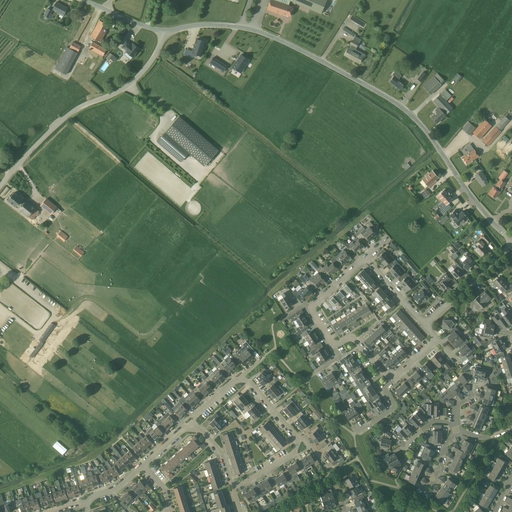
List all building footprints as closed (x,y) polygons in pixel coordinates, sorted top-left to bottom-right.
[(288,4),(274,0),(270,0),(267,10),(285,16),(286,15),(290,17),(293,7),(289,6),(289,5),(288,4)] [(288,0),(289,0),(317,12),(322,0),(288,0)] [(64,15),(68,8),(56,2),(53,10),(64,15)] [(52,10),(48,8),(44,16),(49,18),(52,10)] [(83,38),(92,18),(85,15),(77,34),(72,32),(69,39),(82,45),(85,38),(83,38)] [(100,42),(109,26),(99,20),(90,37),(100,42)] [(201,56),(206,42),(196,39),(191,53),(201,56)] [(348,48),(344,55),(359,63),(363,56),(354,52),(357,47),(356,47),(358,43),(353,40),(351,44),(353,45),(350,49),(348,48)] [(69,48),(78,53),(81,46),(73,42),(69,48)] [(103,56),(107,50),(93,42),(90,47),(89,49),(103,56)] [(126,42),(122,47),(127,51),(126,52),(133,57),(139,49),(133,44),(131,46),(126,42)] [(66,74),(76,52),(64,47),(54,69),(66,74)] [(114,62),(117,57),(110,53),(107,58),(114,62)] [(236,62),(232,67),(235,69),(235,70),(236,71),(236,70),(238,71),(241,66),(243,67),(248,59),(241,55),(236,62)] [(227,66),(213,57),(209,63),(223,72),(227,66)] [(400,90),(400,89),(402,90),(404,88),(402,87),(405,84),(399,79),(402,76),(395,71),(393,74),(394,76),(390,82),(400,90)] [(426,75),(422,72),(417,79),(421,82),(426,75)] [(457,82),(462,77),(457,73),(453,79),(457,82)] [(441,85),(433,77),(423,86),(431,95),(441,85)] [(446,115),(453,108),(446,101),(451,95),(445,89),(433,101),(446,115)] [(431,117),(434,120),(437,123),(445,115),(438,107),(435,110),(437,112),(431,117)] [(127,118),(136,126),(137,126),(136,125),(140,122),(131,114),(128,118),(127,118)] [(218,150),(179,116),(158,141),(181,161),(189,153),(204,166),(218,150)] [(510,120),(505,116),(496,126),(495,126),(482,141),(488,146),(501,131),(500,131),(510,120)] [(118,118),(113,124),(122,132),(127,126),(118,118)] [(492,125),(486,120),(484,119),(472,132),(480,139),(492,125)] [(466,134),(472,127),(466,121),(460,128),(466,134)] [(467,164),(479,156),(474,149),(462,157),(467,164)] [(404,161),(399,165),(403,171),(408,167),(404,161)] [(500,179),(501,179),(503,180),(508,173),(503,170),(498,178),(500,179)] [(434,171),(425,180),(431,186),(440,178),(434,171)] [(482,186),(488,183),(486,180),(486,179),(481,171),(475,176),(482,186)] [(502,188),(506,182),(503,180),(501,179),(500,179),(497,185),(496,184),(494,187),(489,194),(495,198),(497,195),(498,195),(501,192),(500,192),(502,189),(502,188)] [(431,193),(428,190),(427,191),(426,189),(421,193),(426,198),(431,193)] [(446,211),(452,206),(449,202),(454,198),(446,189),(439,195),(447,203),(443,207),(446,211)] [(32,220),(39,212),(26,201),(24,199),(19,195),(19,196),(14,192),(10,196),(7,200),(16,207),(16,206),(17,204),(19,206),(19,205),(20,203),(22,204),(21,205),(22,206),(19,209),(32,220)] [(51,214),(57,207),(47,198),(41,206),(51,214)] [(460,213),(456,209),(450,214),(454,218),(454,219),(459,224),(462,222),(463,222),(466,220),(465,219),(469,216),(463,210),(460,213)] [(446,215),(439,221),(442,224),(448,218),(446,215)] [(367,231),(373,238),(377,234),(371,228),(374,226),(370,221),(365,225),(368,227),(365,230),(367,231)] [(369,242),(373,238),(367,231),(365,230),(365,229),(358,235),(362,239),(365,237),(369,242)] [(57,236),(64,241),(68,236),(61,231),(57,236)] [(359,248),(360,250),(365,246),(360,241),(362,239),(358,235),(356,237),(358,239),(354,243),(359,248)] [(482,238),(488,244),(491,241),(485,235),(482,238)] [(475,249),(481,256),(487,251),(483,246),(485,244),(481,239),(476,244),(475,243),(471,247),(474,250),(475,249)] [(346,242),(344,244),(348,249),(350,247),(355,252),(359,248),(354,243),(353,241),(348,245),(346,242)] [(346,259),(348,261),(352,258),(346,251),(348,249),(344,244),(340,248),(342,251),(340,253),(341,255),(346,260),(346,259)] [(73,250),(81,256),(84,252),(77,246),(73,250)] [(381,262),(389,255),(383,248),(378,253),(380,255),(377,258),(381,262)] [(399,253),(404,262),(407,260),(402,251),(399,253)] [(387,264),(389,266),(396,260),(390,254),(389,255),(381,262),(385,266),(387,264)] [(473,264),(469,260),(471,258),(467,254),(465,256),(467,258),(462,262),(465,264),(463,266),(467,270),(473,264)] [(335,256),(333,258),(337,262),(339,260),(344,265),(348,261),(346,259),(346,260),(341,255),(337,258),(335,256)] [(333,271),(335,273),(339,269),(335,264),(337,262),(333,258),(330,260),(333,262),(329,266),(333,271)] [(389,270),(392,274),(401,266),(396,260),(389,266),(391,268),(389,270)] [(450,272),(456,279),(462,274),(458,270),(460,268),(456,263),(452,267),(454,269),(450,272)] [(321,266),(318,268),(323,272),(325,270),(329,275),(333,271),(329,266),(327,264),(323,268),(321,266)] [(398,276),(400,278),(406,273),(404,271),(405,270),(401,266),(392,274),(396,278),(398,276)] [(410,269),(415,275),(419,272),(414,266),(410,269)] [(316,278),(322,285),(326,281),(320,274),(323,272),(318,268),(316,270),(318,272),(314,276),(316,278)] [(360,279),(367,274),(363,269),(357,275),(360,279)] [(406,273),(400,278),(402,280),(401,282),(400,283),(404,287),(413,279),(407,272),(406,273)] [(440,288),(443,291),(450,285),(447,282),(450,279),(446,273),(441,278),(443,280),(439,284),(441,286),(440,288)] [(370,278),(367,274),(360,279),(364,283),(370,278)] [(318,288),(322,285),(316,278),(314,276),(313,275),(307,281),(311,286),(314,283),(318,288)] [(428,275),(425,278),(431,284),(434,282),(428,275)] [(494,282),(494,283),(492,284),(495,288),(497,286),(503,292),(504,291),(507,294),(511,289),(511,285),(511,284),(508,287),(503,281),(504,280),(500,276),(497,279),(497,278),(494,281),(494,282)] [(370,278),(364,283),(368,287),(374,282),(370,278)] [(416,283),(413,279),(404,287),(407,291),(410,289),(412,291),(417,286),(415,284),(416,283)] [(307,281),(301,287),(303,289),(308,294),(307,294),(309,296),(313,292),(309,288),(311,286),(307,281)] [(425,281),(421,284),(427,290),(430,287),(425,281)] [(378,286),(374,282),(368,287),(365,290),(369,294),(378,286)] [(345,296),(349,293),(353,297),(356,294),(353,291),(353,292),(346,284),(342,288),(341,287),(339,290),(339,291),(340,291),(345,296)] [(303,289),(301,287),(299,285),(293,291),(297,295),(299,293),(303,298),(307,294),(308,294),(303,289)] [(376,297),(383,291),(379,287),(373,293),(376,297)] [(429,297),(422,290),(419,292),(420,293),(414,298),(419,304),(425,299),(426,300),(429,297)] [(278,297),(286,309),(292,305),(288,298),(292,296),(288,291),(278,297)] [(332,296),(333,297),(338,302),(342,299),(343,300),(343,301),(346,304),(349,301),(345,296),(340,291),(339,291),(336,294),(335,293),(332,296)] [(386,295),(383,291),(376,297),(380,301),(386,295)] [(483,307),(482,306),(491,298),(485,292),(482,294),(483,294),(480,297),(478,296),(472,302),(480,310),(483,307)] [(386,295),(380,301),(378,303),(382,307),(384,305),(390,299),(386,295)] [(333,297),(329,300),(328,299),(325,302),(331,308),(335,305),(337,306),(336,307),(339,310),(342,307),(338,302),(333,297)] [(390,299),(384,305),(387,309),(385,311),(387,313),(394,308),(392,305),(394,304),(390,299)] [(361,306),(367,316),(372,313),(366,303),(361,306)] [(367,316),(361,306),(356,309),(362,319),(367,316)] [(505,315),(502,317),(508,325),(508,324),(509,325),(510,325),(511,323),(511,319),(510,317),(511,314),(506,307),(502,311),(505,315)] [(362,319),(356,309),(351,312),(357,322),(362,319)] [(392,316),(396,321),(404,314),(399,309),(392,316)] [(298,323),(305,318),(303,315),(302,315),(301,313),(299,315),(297,312),(287,318),(289,320),(291,318),(292,320),(295,321),(296,320),(298,323)] [(357,322),(351,312),(346,315),(353,325),(357,322)] [(396,321),(400,326),(408,319),(404,314),(396,321)] [(508,325),(502,317),(500,318),(497,314),(492,318),(498,326),(500,324),(503,328),(508,325)] [(353,325),(346,315),(341,318),(348,328),(353,325)] [(305,318),(298,323),(300,326),(296,328),(300,334),(308,329),(306,326),(308,324),(307,323),(308,322),(305,318)] [(348,328),(341,318),(337,322),(343,331),(348,328)] [(451,329),(455,326),(457,324),(455,322),(453,323),(449,318),(447,320),(443,320),(443,324),(441,325),(442,328),(450,328),(451,329)] [(400,326),(404,330),(412,323),(408,319),(400,326)] [(486,323),(485,329),(493,331),(494,325),(488,324),(489,321),(483,319),(483,323),(486,323)] [(343,331),(337,322),(332,325),(338,334),(343,331)] [(39,340),(43,343),(55,326),(51,323),(39,340)] [(404,330),(408,335),(416,328),(412,323),(404,330)] [(381,325),(377,329),(383,335),(385,338),(392,332),(386,325),(383,327),(381,325)] [(455,326),(451,329),(450,330),(453,333),(447,338),(452,343),(459,336),(457,334),(459,331),(455,326)] [(408,335),(412,339),(420,332),(416,328),(408,335)] [(377,329),(373,332),(379,339),(383,335),(377,329)] [(493,331),(485,329),(482,329),(481,334),(480,334),(479,337),(485,338),(486,335),(492,337),(493,331)] [(307,341),(316,335),(313,330),(307,334),(305,331),(300,335),(301,337),(304,336),(307,341)] [(373,332),(369,336),(375,343),(379,339),(373,332)] [(420,332),(412,339),(417,344),(424,337),(420,332)] [(316,335),(307,341),(311,346),(308,348),(310,350),(315,347),(313,344),(319,341),(316,335)] [(371,346),(375,343),(369,336),(365,340),(367,343),(365,344),(371,351),(373,349),(371,346)] [(462,343),(464,346),(466,344),(469,342),(466,339),(463,341),(459,336),(452,343),(456,348),(462,343)] [(490,343),(493,349),(503,343),(503,342),(504,341),(502,338),(501,338),(500,338),(495,341),(494,338),(488,341),(482,345),(483,347),(489,344),(490,343)] [(240,350),(242,352),(249,360),(253,356),(248,350),(251,347),(246,341),(242,344),(244,346),(240,350)] [(397,351),(403,357),(407,354),(405,351),(407,349),(401,343),(399,345),(401,347),(397,351)] [(496,357),(497,357),(504,353),(502,350),(506,348),(503,343),(493,349),(496,354),(495,354),(496,357)] [(466,344),(464,346),(459,350),(463,355),(469,351),(471,353),(475,349),(473,346),(470,349),(466,344)] [(319,357),(327,351),(325,347),(323,347),(323,346),(318,350),(316,347),(310,351),(312,355),(314,355),(317,353),(319,357)] [(327,351),(319,357),(321,360),(318,361),(318,362),(321,366),(326,363),(324,360),(330,357),(329,356),(330,355),(327,351)] [(403,357),(397,351),(393,355),(399,361),(403,357)] [(245,363),(249,360),(242,352),(238,356),(235,353),(232,355),(238,362),(241,359),(245,363)] [(502,363),(510,360),(509,357),(510,355),(511,356),(511,354),(511,352),(510,352),(509,354),(504,356),(504,353),(497,357),(498,358),(500,357),(502,363)] [(439,368),(445,362),(437,353),(431,359),(439,368)] [(231,354),(224,360),(232,368),(236,365),(234,362),(236,360),(231,354)] [(344,367),(345,367),(355,360),(352,356),(348,358),(347,355),(338,361),(341,366),(343,365),(344,367)] [(399,361),(393,355),(389,358),(395,365),(399,361)] [(510,360),(502,363),(504,368),(511,365),(511,362),(511,360),(511,357),(510,360)] [(395,365),(389,358),(385,362),(383,360),(380,362),(386,368),(388,366),(391,368),(395,365)] [(218,365),(224,371),(226,369),(228,372),(232,368),(224,360),(218,365)] [(350,374),(356,370),(354,367),(358,365),(355,360),(345,367),(350,374)] [(423,374),(426,377),(428,380),(433,375),(430,372),(434,368),(428,361),(422,366),(426,371),(423,374)] [(464,371),(469,366),(467,363),(461,368),(464,371)] [(217,369),(213,372),(221,381),(225,377),(221,373),(224,371),(218,365),(216,367),(217,369)] [(478,378),(480,369),(481,367),(475,365),(475,368),(472,368),(470,374),(473,375),(473,377),(474,378),(475,377),(478,378)] [(263,367),(259,371),(261,373),(256,377),(259,381),(266,376),(269,373),(267,371),(265,369),(263,367)] [(486,370),(480,369),(478,378),(481,378),(482,380),(484,379),(484,377),(487,378),(488,372),(485,371),(486,370)] [(354,381),(364,374),(361,370),(357,372),(356,370),(350,374),(354,381)] [(412,375),(418,381),(422,378),(423,379),(426,377),(423,374),(422,373),(420,375),(417,371),(412,375)] [(207,378),(212,384),(215,382),(217,384),(221,381),(213,372),(207,378)] [(327,375),(332,383),(334,387),(339,384),(339,385),(342,383),(338,377),(336,378),(332,372),(327,375)] [(359,388),(365,384),(363,382),(367,379),(364,374),(354,381),(359,388)] [(463,388),(469,389),(469,386),(465,385),(465,383),(467,381),(462,374),(458,378),(463,385),(463,386),(463,388)] [(332,383),(327,375),(322,378),(326,384),(324,386),(328,392),(330,390),(329,389),(331,387),(330,385),(332,383)] [(409,384),(414,389),(416,387),(415,387),(420,383),(418,381),(412,375),(408,379),(411,382),(409,384)] [(268,378),(266,376),(259,381),(260,382),(259,383),(261,385),(262,385),(263,386),(268,382),(269,384),(274,380),(277,378),(275,376),(272,378),(271,376),(268,378)] [(274,380),(269,384),(271,386),(266,390),(270,394),(277,388),(279,386),(276,382),(279,379),(277,377),(274,380)] [(212,384),(207,378),(201,383),(208,392),(212,388),(210,386),(212,384)] [(461,386),(463,386),(463,385),(458,378),(453,381),(455,383),(459,388),(461,386)] [(400,386),(406,393),(410,389),(412,391),(414,389),(409,384),(407,386),(404,382),(400,386)] [(201,383),(194,389),(200,395),(202,393),(204,395),(208,392),(201,383)] [(460,390),(459,388),(455,383),(451,386),(456,393),(456,395),(456,396),(462,397),(462,394),(458,394),(458,391),(460,390)] [(363,395),(373,389),(370,384),(366,386),(365,384),(359,388),(363,395)] [(486,390),(485,393),(494,395),(497,396),(498,391),(497,390),(498,387),(491,385),(490,388),(487,387),(485,388),(486,390)] [(270,394),(270,395),(272,398),(273,397),(274,398),(275,397),(278,394),(280,396),(285,392),(283,390),(279,386),(277,388),(270,394)] [(406,393),(400,386),(396,390),(399,393),(397,395),(401,400),(403,398),(402,396),(406,393)] [(454,395),(456,395),(456,393),(451,386),(446,390),(452,396),(454,395)] [(338,393),(342,400),(350,395),(345,388),(338,393)] [(188,394),(196,403),(200,399),(198,397),(200,395),(194,389),(188,394)] [(368,402),(369,401),(374,398),(372,396),(376,393),(373,389),(363,395),(368,402)] [(449,398),(452,396),(446,390),(442,393),(448,400),(447,401),(447,403),(453,404),(454,401),(449,400),(449,398)] [(445,401),(447,401),(448,400),(442,393),(438,396),(443,403),(445,401)] [(181,398),(182,400),(187,406),(190,404),(192,406),(196,403),(188,394),(185,397),(183,396),(181,398)] [(236,406),(245,398),(242,394),(240,396),(238,394),(230,400),(232,402),(233,402),(236,406)] [(242,412),(248,407),(246,404),(248,402),(245,398),(236,406),(242,412)] [(382,403),(379,398),(375,401),(374,398),(369,401),(368,402),(372,409),(375,407),(382,403)] [(287,413),(296,405),(291,399),(286,403),(288,405),(283,409),(287,413)] [(176,405),(184,414),(187,410),(185,408),(187,406),(182,400),(180,402),(176,405)] [(349,409),(354,417),(359,414),(354,408),(357,406),(354,401),(349,404),(351,407),(349,409)] [(319,418),(322,415),(311,403),(308,406),(319,418)] [(381,410),(385,407),(382,403),(375,407),(372,409),(377,416),(378,416),(383,412),(381,410)] [(433,414),(433,415),(442,416),(442,415),(445,415),(445,408),(442,408),(443,406),(441,403),(439,404),(439,405),(434,405),(433,414)] [(419,408),(423,413),(424,413),(426,411),(427,411),(427,414),(433,414),(434,405),(434,404),(424,404),(419,408)] [(176,405),(170,411),(175,417),(177,415),(180,417),(184,414),(176,405)] [(301,412),(296,405),(287,413),(290,418),(295,414),(297,416),(301,412)] [(248,418),(251,415),(257,410),(254,406),(250,409),(248,407),(242,412),(244,414),(248,418)] [(478,411),(486,414),(488,409),(480,406),(479,409),(477,409),(478,411)] [(354,417),(349,409),(346,411),(344,407),(339,410),(342,415),(345,414),(349,420),(354,417)] [(418,411),(413,415),(421,423),(422,424),(425,421),(425,420),(425,419),(421,415),(423,413),(419,408),(417,410),(418,411)] [(476,416),(484,419),(486,414),(478,411),(477,409),(476,408),(471,410),(472,413),(476,411),(477,413),(476,416)] [(231,410),(228,412),(234,418),(237,416),(231,410)] [(257,410),(251,415),(254,419),(252,421),(254,423),(260,418),(258,416),(261,414),(257,410)] [(163,416),(166,419),(171,425),(175,421),(173,419),(175,417),(170,411),(163,416)] [(151,420),(153,418),(148,412),(143,417),(146,421),(149,418),(151,420)] [(294,422),(297,426),(304,420),(302,418),(305,416),(301,412),(297,416),(298,418),(294,422)] [(219,422),(216,419),(219,416),(216,413),(209,419),(209,420),(211,422),(209,424),(212,428),(219,422)] [(406,420),(410,425),(412,423),(416,427),(421,423),(413,415),(409,419),(408,418),(406,420)] [(171,425),(166,419),(163,416),(160,420),(158,418),(156,420),(157,422),(163,428),(165,426),(167,428),(171,425)] [(473,421),(482,424),(484,419),(476,416),(475,419),(473,419),(473,421)] [(307,418),(304,420),(297,426),(301,430),(306,426),(307,428),(312,424),(307,418)] [(472,418),(467,420),(468,423),(472,421),(473,423),(472,426),(482,430),(484,425),(482,424),(473,421),(473,419),(472,418)] [(221,420),(219,422),(212,428),(216,432),(218,429),(220,432),(226,426),(221,420)] [(403,428),(402,429),(407,435),(408,435),(409,436),(412,433),(411,431),(412,431),(408,427),(410,425),(406,420),(403,422),(405,423),(402,426),(403,428)] [(157,422),(151,427),(159,436),(163,432),(161,430),(163,428),(157,422)] [(262,434),(267,430),(263,425),(259,429),(262,434)] [(433,431),(433,436),(441,436),(441,433),(443,432),(442,431),(441,431),(441,426),(435,425),(435,431),(433,431)] [(262,434),(266,438),(275,430),(271,426),(267,430),(262,434)] [(309,435),(312,439),(321,433),(318,429),(319,428),(317,426),(310,431),(312,433),(309,435)] [(159,436),(151,427),(147,431),(145,433),(150,439),(153,437),(155,439),(159,436)] [(383,432),(384,433),(390,438),(392,435),(385,429),(383,432)] [(407,435),(402,429),(397,433),(395,430),(392,432),(396,437),(399,435),(403,439),(407,435)] [(266,438),(270,442),(279,435),(275,430),(266,438)] [(321,433),(312,439),(316,444),(318,442),(320,444),(327,439),(325,437),(324,437),(321,433)] [(389,440),(390,438),(384,433),(381,438),(382,438),(380,446),(389,448),(391,440),(389,440)] [(141,440),(147,446),(150,444),(151,445),(153,444),(152,442),(146,436),(143,438),(140,434),(138,436),(141,440)] [(270,442),(274,447),(282,439),(279,435),(270,442)] [(199,445),(200,446),(202,444),(195,436),(192,438),(193,439),(186,446),(163,466),(162,465),(160,467),(167,476),(169,474),(168,473),(191,452),(199,445)] [(442,436),(441,436),(433,436),(433,442),(434,442),(434,445),(440,445),(440,442),(441,442),(441,439),(443,437),(442,436)] [(148,448),(147,446),(141,440),(139,442),(135,438),(133,440),(137,444),(143,450),(145,448),(147,449),(148,448)] [(476,442),(473,441),(467,438),(466,440),(465,440),(464,443),(462,444),(462,445),(472,450),(476,442)] [(282,439),(274,447),(277,451),(286,444),(282,439)] [(62,455),(67,450),(57,441),(52,446),(62,455)] [(144,452),(143,450),(137,444),(134,446),(131,442),(129,444),(132,448),(138,454),(141,452),(142,454),(144,452)] [(326,458),(327,459),(337,451),(330,443),(324,448),(327,452),(324,454),(324,455),(323,456),(326,459),(326,458)] [(456,454),(464,458),(466,453),(460,450),(458,449),(456,443),(453,444),(455,450),(457,449),(457,451),(456,454)] [(432,456),(433,453),(435,452),(434,451),(435,448),(429,445),(428,448),(424,446),(422,452),(424,452),(432,456)] [(461,447),(460,450),(466,453),(468,454),(470,455),(472,450),(462,445),(461,445),(461,447)] [(125,455),(131,461),(133,459),(134,460),(136,459),(135,457),(129,450),(126,453),(123,449),(121,451),(125,455)] [(340,456),(337,451),(327,459),(327,460),(329,463),(330,462),(330,463),(336,459),(340,464),(345,461),(340,455),(340,456)] [(240,457),(238,452),(229,455),(231,460),(240,457)] [(432,456),(424,452),(422,457),(423,458),(422,461),(425,462),(428,463),(429,461),(430,461),(431,458),(433,457),(432,456)] [(132,463),(131,461),(125,455),(122,457),(119,453),(117,455),(120,459),(126,465),(129,463),(130,464),(132,463)] [(385,459),(388,464),(397,458),(394,453),(390,456),(388,453),(382,457),(383,460),(385,459)] [(453,459),(461,463),(464,458),(456,454),(455,457),(453,457),(451,453),(448,454),(450,460),(452,459),(453,459)] [(310,454),(306,456),(310,465),(312,464),(314,463),(315,462),(316,464),(319,462),(314,455),(312,457),(310,454)] [(311,466),(310,465),(306,456),(301,459),(303,462),(300,464),(304,471),(306,472),(308,471),(307,469),(311,466)] [(116,463),(115,463),(120,467),(122,469),(124,467),(125,468),(127,467),(126,465),(120,459),(118,461),(114,457),(112,459),(116,463)] [(399,460),(397,458),(388,464),(391,468),(396,471),(395,472),(398,474),(404,463),(401,459),(399,460)] [(423,470),(424,471),(424,473),(430,470),(429,468),(424,469),(424,467),(425,464),(424,464),(425,462),(422,461),(416,458),(413,465),(415,466),(423,470)] [(498,458),(496,463),(503,467),(505,464),(507,464),(507,465),(510,464),(509,461),(506,462),(498,458)] [(451,464),(459,467),(461,463),(453,459),(452,459),(452,461),(451,464)] [(207,469),(216,466),(214,460),(205,463),(207,469)] [(296,462),(291,465),(296,472),(300,470),(302,472),(304,471),(300,464),(298,465),(296,462)] [(117,469),(120,467),(115,463),(113,464),(114,466),(111,467),(109,463),(106,464),(109,469),(114,476),(117,475),(118,476),(120,475),(119,473),(117,469)] [(496,463),(493,467),(501,472),(502,469),(504,469),(504,470),(507,469),(506,466),(503,467),(496,463)] [(459,467),(451,464),(450,466),(448,467),(449,469),(448,472),(454,474),(455,472),(457,472),(459,467)] [(296,472),(291,465),(287,468),(290,473),(288,475),(292,482),(294,480),(293,477),(297,474),(296,472)] [(115,478),(114,476),(109,469),(106,470),(104,466),(101,468),(104,472),(109,479),(112,478),(113,479),(115,478)] [(209,476),(218,473),(216,466),(207,469),(209,476)] [(413,471),(421,474),(422,472),(424,471),(423,470),(415,466),(413,471)] [(493,467),(490,472),(498,476),(499,474),(501,473),(502,475),(504,474),(504,471),(501,472),(493,467)] [(110,481),(109,479),(104,472),(101,474),(98,469),(96,471),(98,473),(99,475),(101,479),(103,483),(106,481),(107,482),(110,481)] [(90,477),(93,485),(96,484),(97,486),(99,485),(99,483),(98,481),(101,479),(99,475),(98,473),(96,475),(92,476),(91,471),(88,472),(90,477)] [(419,481),(420,482),(426,480),(424,477),(420,479),(419,477),(421,474),(413,471),(411,476),(419,480),(419,481)] [(498,476),(490,472),(488,477),(495,481),(497,478),(498,478),(499,479),(502,478),(501,476),(498,476)] [(94,487),(93,485),(90,477),(87,478),(85,473),(83,474),(84,479),(87,487),(90,486),(91,488),(94,487)] [(211,483),(220,480),(218,473),(209,476),(211,483)] [(279,476),(283,483),(284,485),(289,482),(289,483),(292,482),(288,475),(285,476),(283,473),(279,476)] [(87,487),(84,479),(81,480),(79,475),(77,476),(79,481),(78,481),(81,489),(85,488),(85,490),(88,489),(87,487)] [(356,487),(357,487),(359,485),(353,475),(343,481),(345,485),(347,483),(350,487),(355,484),(356,487)] [(283,483),(279,476),(274,479),(276,482),(273,483),(278,490),(280,489),(279,486),(283,483)] [(419,480),(411,476),(408,481),(416,484),(417,482),(419,481),(419,480)] [(441,477),(441,483),(443,483),(445,483),(452,488),(455,484),(448,479),(446,481),(444,481),(444,477),(441,477)] [(263,482),(267,489),(269,492),(273,489),(275,492),(278,490),(273,483),(271,485),(268,479),(263,482)] [(220,480),(211,483),(213,489),(222,486),(220,480)] [(70,481),(72,486),(75,496),(76,496),(75,495),(78,494),(79,495),(81,494),(81,493),(78,484),(74,485),(73,481),(70,481)] [(136,484),(144,493),(150,487),(145,481),(142,483),(140,481),(136,484)] [(267,489),(263,482),(259,485),(260,488),(258,489),(262,496),(265,495),(263,492),(267,489)] [(75,496),(72,486),(69,487),(67,483),(65,483),(66,488),(69,497),(72,496),(73,497),(75,496)] [(203,500),(198,483),(194,484),(199,499),(198,499),(198,502),(203,500)] [(445,483),(443,483),(443,485),(442,487),(448,492),(452,488),(445,483)] [(132,492),(138,498),(144,493),(136,484),(132,488),(134,490),(132,492)] [(57,486),(59,491),(62,499),(65,498),(65,500),(68,499),(67,497),(64,489),(61,490),(59,485),(57,486)] [(434,486),(435,492),(437,491),(438,491),(445,497),(448,492),(442,487),(440,490),(438,490),(437,485),(434,486)] [(490,485),(487,489),(495,494),(496,491),(498,491),(498,492),(501,491),(500,488),(498,489),(490,485)] [(60,502),(62,501),(62,499),(59,491),(55,492),(54,487),(51,488),(53,493),(56,501),(59,500),(60,502)] [(357,487),(356,487),(349,491),(352,497),(361,492),(362,494),(366,493),(364,490),(362,491),(361,488),(359,489),(357,487)] [(253,488),(249,491),(255,501),(262,496),(258,489),(255,491),(253,488)] [(487,489),(484,494),(492,498),(493,496),(495,496),(496,497),(498,496),(498,493),(495,494),(487,489)] [(45,495),(48,504),(51,503),(52,505),(55,504),(54,502),(51,493),(48,495),(46,490),(44,491),(45,495)] [(323,501),(334,498),(332,492),(328,493),(327,490),(319,493),(320,496),(321,496),(323,501)] [(124,495),(131,504),(138,498),(132,492),(130,494),(128,491),(124,495)] [(255,501),(249,491),(244,493),(246,496),(243,498),(248,505),(250,503),(255,501)] [(438,491),(437,491),(437,494),(435,496),(444,503),(448,499),(445,497),(438,491)] [(37,498),(37,500),(40,499),(43,506),(46,505),(46,507),(49,506),(48,504),(45,495),(42,497),(40,492),(35,494),(37,499),(37,498)] [(484,494),(482,499),(489,503),(491,501),(492,500),(493,502),(496,501),(495,498),(492,499),(492,498),(484,494)] [(29,496),(31,500),(34,509),(37,508),(38,510),(40,509),(40,507),(37,500),(37,498),(37,499),(33,500),(32,495),(29,496)] [(131,504),(124,495),(120,498),(122,501),(120,503),(125,509),(132,504),(131,504)] [(309,505),(315,503),(312,496),(301,501),(303,505),(308,503),(309,505)] [(355,504),(356,507),(367,502),(364,497),(361,499),(360,496),(354,499),(355,501),(354,502),(353,503),(355,504)] [(25,502),(28,511),(32,510),(32,511),(35,511),(34,509),(31,500),(28,502),(26,497),(24,498),(25,502)] [(11,503),(4,505),(5,508),(6,511),(7,511),(14,510),(12,505),(15,504),(13,498),(10,499),(11,503)] [(334,498),(323,501),(325,506),(323,507),(324,510),(332,508),(331,505),(335,503),(334,498)] [(25,502),(22,504),(20,499),(15,501),(17,507),(20,506),(22,511),(25,511),(26,511),(25,511),(28,511),(25,502)] [(489,503),(482,499),(479,504),(486,508),(488,505),(490,505),(490,506),(493,505),(492,503),(489,503)] [(357,509),(357,511),(358,511),(366,508),(369,507),(367,502),(356,507),(357,509)] [(151,503),(146,506),(150,511),(155,508),(151,503)] [(299,503),(291,506),(293,511),(301,508),(299,503)]
